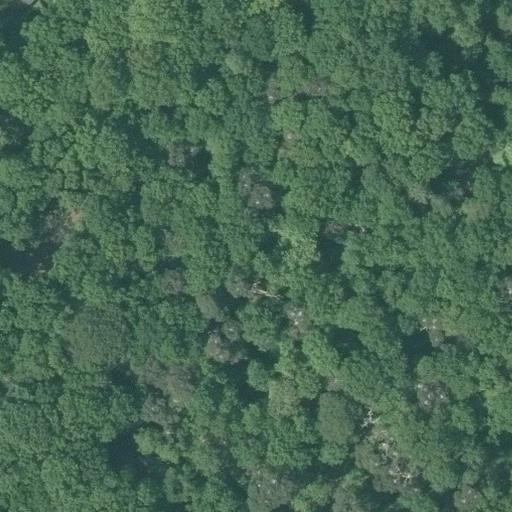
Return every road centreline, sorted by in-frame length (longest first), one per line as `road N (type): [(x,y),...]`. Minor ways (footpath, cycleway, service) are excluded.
road 1 (track): [(250,0),(155,87),(83,196),(36,313),(23,388),(21,444),(34,511)]
road 2 (track): [(511,242),(293,0)]
road 3 (unclassified): [(0,84),(98,0)]
